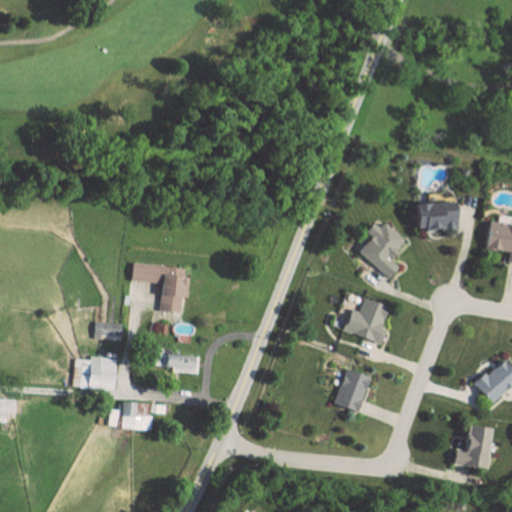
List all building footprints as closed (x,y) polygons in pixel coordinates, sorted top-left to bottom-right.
[(452,227),(449,200),(409,205),(412,232),(452,227)] [(385,278),(395,266),(386,258),(401,240),(375,218),(350,248),(385,278)] [(481,248),(503,252),(502,261),(511,262),(511,225),(485,221),(481,248)] [(156,296),(183,299),(184,283),(179,282),(180,267),(128,262),(127,280),(157,283),(156,296)] [(386,307),(359,297),(354,311),(346,308),(338,330),(373,343),(386,307)] [(90,339),(117,340),(117,323),(91,322),(90,339)] [(151,365),(169,366),(169,372),(194,373),(195,355),(167,355),(167,349),(151,348),(151,365)] [(112,359),(86,356),(85,360),(71,358),(70,370),(84,372),(82,387),(108,390),(112,359)] [(470,384),(488,405),(511,384),(511,373),(499,358),(470,384)] [(365,377),(342,368),(328,403),(352,412),(365,377)] [(1,417),(10,418),(11,399),(0,398),(0,420),(1,421),(1,417)] [(116,428),(146,429),(147,403),(117,402),(116,428)] [(115,426),(116,409),(106,409),(105,426),(115,426)] [(486,428),(462,425),(460,450),(450,449),(448,464),(482,468),(486,428)]
